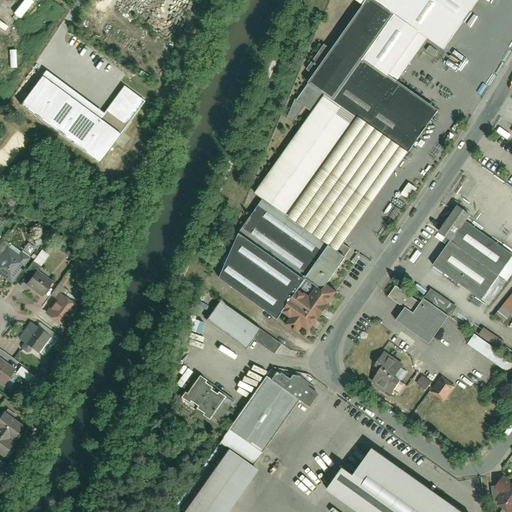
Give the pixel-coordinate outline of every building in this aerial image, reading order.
[(341,252),(383,190),(433,119),(434,120),(437,117),(398,90),(428,47),(441,56),(479,0),(360,0),(369,6),(335,55),(323,47),(301,79),(304,81),(292,99),(298,103),(299,102),(317,114),(259,198),(269,205),(247,237),(217,281),(295,334),(301,327),(312,335),(337,299),(328,293),(351,259),(341,252)] [(22,105),(99,162),(144,101),(125,87),(101,119),(43,77),(22,105)] [(407,183),(400,195),(408,199),(415,188),(407,183)] [(462,207),(456,214),(442,234),(451,240),(433,266),(481,300),(511,256),(511,253),(469,223),(475,216),(462,207)] [(26,265),(6,251),(0,259),(0,276),(12,285),(26,265)] [(40,302),(53,284),(32,270),(19,288),(40,302)] [(473,320),(435,294),(429,302),(423,298),(420,304),(395,286),(388,296),(405,308),(396,320),(429,343),(448,316),(467,329),(473,320)] [(207,321),(247,349),(254,340),(275,355),(281,345),(252,325),(258,316),(226,294),(207,321)] [(511,294),(490,321),(499,328),(510,314),(511,315),(511,294)] [(76,307),(61,296),(46,316),(61,328),(76,307)] [(45,339),(30,329),(21,344),(35,353),(45,339)] [(470,347),(510,376),(511,372),(511,363),(500,355),(506,347),(482,330),(470,347)] [(403,365),(384,351),(372,369),(378,373),(373,380),(391,394),(400,382),(394,377),(403,365)] [(14,374),(0,364),(0,384),(5,387),(14,374)] [(27,382),(31,375),(19,366),(15,373),(27,382)] [(265,376),(228,430),(261,452),(297,400),(307,407),(317,392),(294,376),(291,382),(278,373),(272,381),(265,376)] [(437,374),(431,382),(421,376),(418,380),(430,388),(439,376),(437,374)] [(219,422),(234,401),(198,376),(181,401),(208,419),(211,416),(219,422)] [(430,392),(444,402),(455,386),(441,376),(430,392)] [(17,428),(0,415),(0,452),(5,457),(15,442),(10,438),(17,428)] [(457,511),(368,450),(351,475),(335,464),(315,494),(341,511),(457,511)] [(511,511),(511,486),(504,480),(494,492),(503,499),(498,505),(498,506),(504,511),(511,511)]
